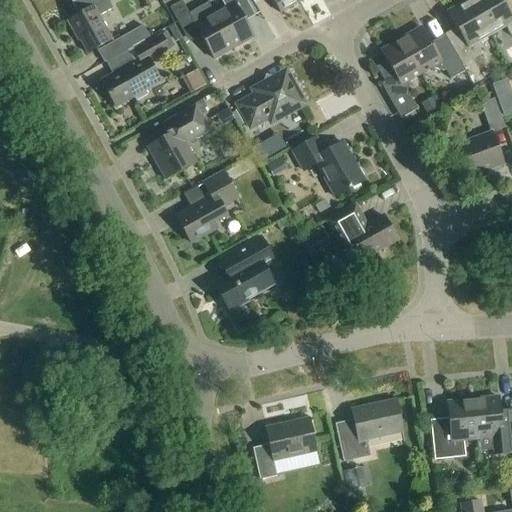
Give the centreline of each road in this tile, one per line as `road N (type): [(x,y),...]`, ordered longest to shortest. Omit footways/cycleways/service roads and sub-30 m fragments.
road 1 (unclassified): [(214,373),(171,326),(0,1)]
road 2 (residential): [(432,234),(329,27)]
road 3 (residential): [(435,326),(214,373)]
road 4 (unclassified): [(214,511),(202,414),(214,373)]
